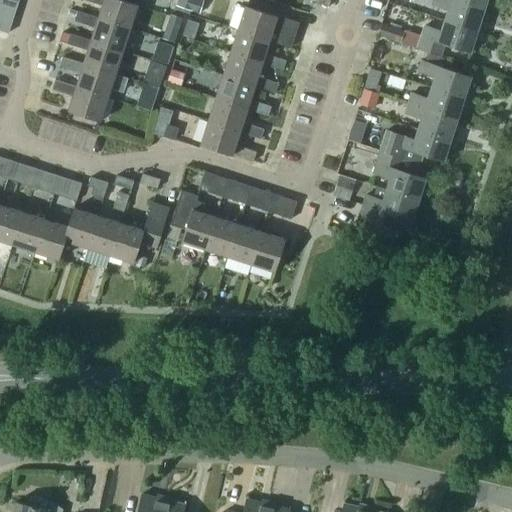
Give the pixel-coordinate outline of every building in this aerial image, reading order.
[(18,0),(0,0),(0,4),(16,9),(18,0)] [(90,0),(102,4),(98,16),(98,17),(130,27),(138,4),(124,0),(90,0)] [(177,0),(176,5),(200,13),(203,1),(200,0),(177,0)] [(448,8),(445,19),(483,31),(485,23),(480,21),(484,9),(456,0),(431,0),(431,3),(448,8)] [(456,0),(484,9),(486,0),(456,0)] [(166,13),(168,6),(158,3),(156,10),(166,13)] [(0,13),(13,18),(16,9),(0,4),(0,13)] [(245,5),(237,29),(270,39),(270,40),(290,47),(298,22),(245,5)] [(95,26),(91,39),(90,40),(123,50),(130,27),(98,17),(98,16),(78,10),(75,19),(95,26)] [(0,31),(8,35),(13,18),(0,13),(0,31)] [(171,15),(162,39),(173,43),(182,19),(171,15)] [(187,19),(182,34),(194,38),(199,23),(187,19)] [(445,43),(470,51),(474,38),(480,40),(483,31),(445,19),(441,30),(424,25),(421,35),(405,30),(382,23),(378,34),(441,55),(445,43)] [(237,29),(230,52),(263,62),(262,63),(283,70),(286,60),(266,53),(270,40),(270,39),(237,29)] [(88,49),(83,62),(116,73),(123,50),(90,40),(91,39),(70,32),(67,42),(88,49)] [(173,45),(158,40),(152,59),(167,64),(173,45)] [(230,52),(223,74),(255,85),(255,86),(275,93),(279,83),(258,76),(262,63),(263,62),(230,52)] [(76,85),(108,96),(111,87),(120,90),(124,77),(115,74),(116,73),(83,62),(63,55),(60,65),(80,72),(76,85)] [(435,75),(431,87),(470,98),(472,90),(467,88),(471,75),(421,60),(418,70),(435,75)] [(159,87),(166,68),(150,62),(143,82),(159,87)] [(170,72),(167,82),(181,86),(184,76),(170,72)] [(223,74),(215,97),(248,108),(248,109),(268,116),(271,106),(251,99),(255,86),(255,85),(223,74)] [(368,74),(364,88),(375,91),(380,78),(368,74)] [(76,85),(55,78),(52,88),(73,94),(68,109),(101,120),(108,96),(76,85)] [(411,92),(408,101),(457,117),(461,105),(467,107),(470,98),(431,87),(428,98),(411,92)] [(359,103),(372,108),(377,92),(364,88),(362,92),(359,103)] [(215,97),(208,120),(240,131),(240,132),(261,139),(264,129),(243,122),(248,109),(248,108),(215,97)] [(422,117),(418,128),(456,140),(459,131),(454,130),(457,117),(408,101),(404,111),(422,117)] [(173,112),(160,107),(152,134),(154,134),(165,138),(173,112)] [(240,131),(208,120),(200,144),(253,161),(256,151),(236,145),(240,132),(240,131)] [(350,133),(362,137),(366,124),(354,120),(350,133)] [(386,130),(380,149),(404,157),(403,158),(420,164),(423,153),(444,160),(448,147),(453,149),(456,140),(418,128),(414,139),(386,130)] [(390,177),(386,188),(424,200),(427,192),(422,190),(426,177),(417,174),(420,164),(403,158),(404,157),(380,149),(373,171),(390,177)] [(13,161),(4,158),(0,172),(0,175),(8,178),(13,161)] [(27,165),(13,161),(8,178),(22,182),(27,165)] [(36,168),(27,165),(22,182),(31,185),(36,168)] [(50,173),(36,168),(31,185),(45,190),(50,173)] [(204,172),(199,188),(208,191),(213,175),(204,172)] [(59,176),(50,173),(45,190),(54,192),(59,176)] [(143,173),(140,181),(157,187),(160,178),(143,173)] [(116,174),(114,183),(131,188),(134,180),(116,174)] [(228,179),(213,175),(208,191),(222,196),(228,179)] [(73,180),(59,176),(54,192),(67,197),(73,180)] [(91,194),(103,198),(109,182),(91,176),(88,186),(93,187),(91,194)] [(236,182),(228,179),(222,196),(231,199),(236,182)] [(338,179),(333,195),(346,199),(348,195),(351,183),(346,181),(338,179)] [(81,183),(73,180),(67,197),(76,200),(81,183)] [(250,187),(236,182),(231,199),(245,203),(250,187)] [(259,189),(250,187),(245,203),(254,206),(259,189)] [(422,209),(424,200),(386,188),(383,199),(366,194),(359,216),(383,224),(383,222),(412,231),(419,208),(422,209)] [(273,194),(259,189),(254,206),(268,210),(273,194)] [(197,200),(198,195),(181,190),(170,224),(182,228),(186,229),(182,241),(205,248),(216,216),(202,211),(204,203),(197,200)] [(113,208),(124,212),(129,195),(118,191),(113,208)] [(282,197),(273,194),(268,210),(277,213),(282,197)] [(297,202),(282,197),(277,213),(292,218),(297,202)] [(120,221),(110,254),(133,262),(136,254),(140,241),(156,246),(169,206),(152,201),(143,229),(120,221)] [(0,239),(12,243),(22,211),(0,203),(0,239)] [(64,239),(87,247),(97,214),(74,207),(68,226),(64,239)] [(12,243),(35,251),(45,218),(22,211),(12,243)] [(87,247),(110,254),(120,221),(97,214),(87,247)] [(205,248),(228,256),(238,223),(216,216),(205,248)] [(58,258),(64,239),(68,226),(45,218),(35,251),(58,258)] [(228,256),(251,263),(261,230),(238,223),(228,256)] [(172,259),(182,228),(170,224),(160,256),(172,259)] [(261,230),(251,263),(275,270),(285,238),(261,230)] [(144,267),(147,258),(136,254),(133,262),(133,263),(144,267)] [(160,511),(164,496),(157,494),(157,497),(141,494),(136,511),(160,511)] [(16,501),(13,511),(61,511),(63,509),(47,505),(48,500),(39,495),(30,496),(28,504),(16,501)] [(183,511),(186,501),(185,501),(184,503),(170,500),(170,497),(164,496),(160,511),(183,511)] [(265,511),(268,501),(262,499),(261,502),(247,499),(247,496),(246,496),(242,511),(233,511),(225,510),(224,511),(265,511)] [(364,511),(366,505),(359,504),(359,507),(344,503),(345,500),(344,500),(341,511),(364,511)] [(265,511),(288,511),(290,506),(289,506),(288,509),(274,505),(275,502),(268,501),(265,511)]
